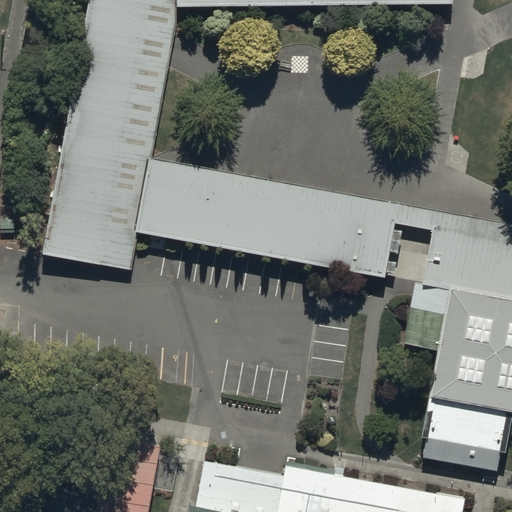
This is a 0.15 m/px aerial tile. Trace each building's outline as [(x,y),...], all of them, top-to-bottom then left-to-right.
[(132,277),(139,240),(448,295),(511,306),(511,230),(152,167),(177,14),(449,14),(448,0),(93,0),(46,262),(132,277)] [(511,306),(448,295),(429,406),(506,419),(511,420),(511,306)] [(419,467),(494,480),(506,419),(429,406),(419,467)] [(98,511),(150,511),(161,454),(110,445),(98,511)] [(196,491),(195,511),(459,511),(461,507),(283,473),(280,485),(203,470),(196,491)]
